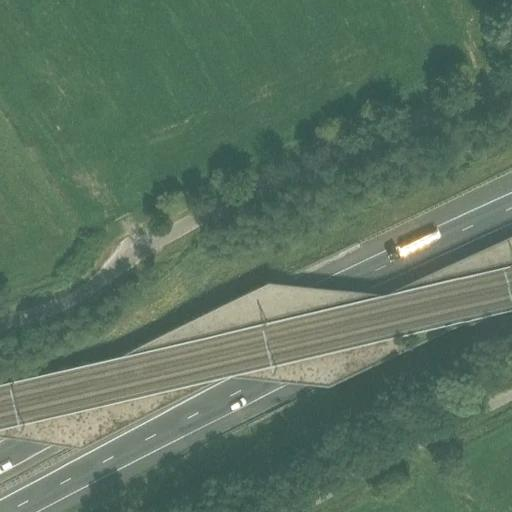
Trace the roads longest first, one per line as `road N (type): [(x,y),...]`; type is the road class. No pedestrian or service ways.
road 1 (motorway): [(511,204),(245,329),(0,459)]
road 2 (unclassified): [(0,327),(53,313),(199,219),(511,82)]
road 3 (motorway): [(24,511),(193,419),(511,266)]
road 4 (unclassified): [(290,511),(511,395)]
